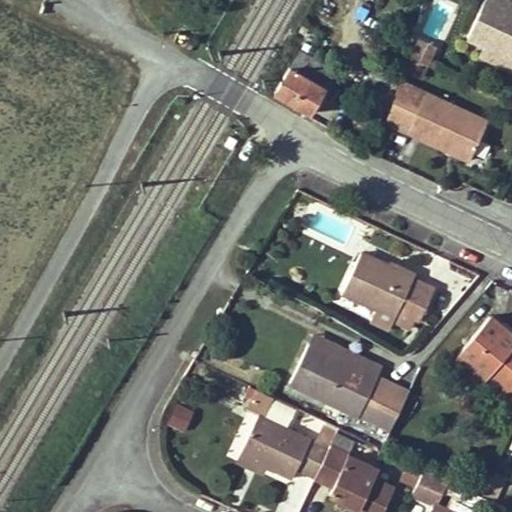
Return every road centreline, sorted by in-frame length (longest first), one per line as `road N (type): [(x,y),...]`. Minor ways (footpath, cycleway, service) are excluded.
road 1 (residential): [(94,465),(295,132)]
road 2 (unclassified): [(0,361),(166,57)]
road 3 (residential): [(295,132),(372,182),(511,248)]
road 4 (unclassified): [(166,57),(295,132)]
road 5 (residential): [(60,0),(166,57)]
